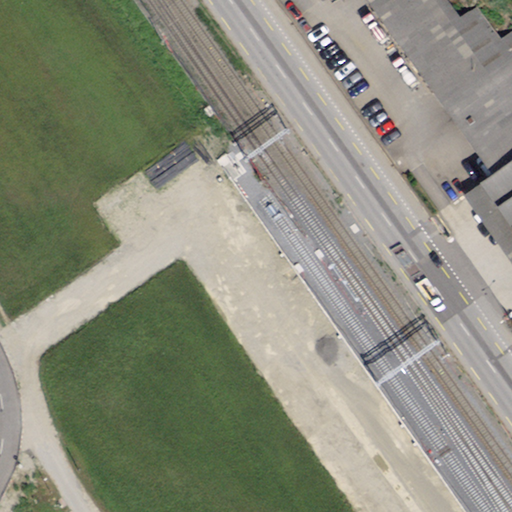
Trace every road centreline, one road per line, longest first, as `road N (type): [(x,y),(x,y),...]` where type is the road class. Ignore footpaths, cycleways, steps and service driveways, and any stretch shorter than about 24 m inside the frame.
road 1 (primary): [(511,399),(228,0)]
road 2 (track): [(0,360),(219,204)]
road 3 (track): [(3,417),(40,434),(92,511)]
